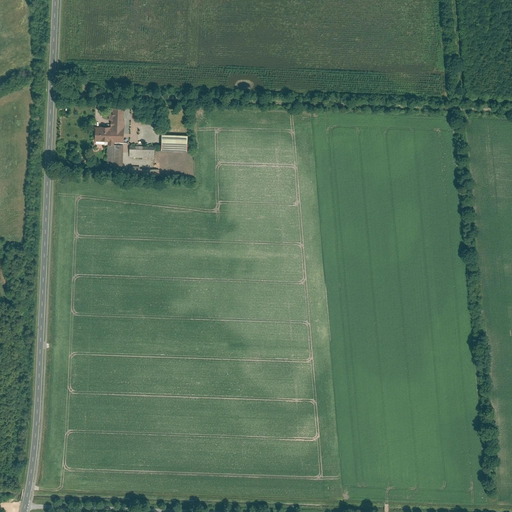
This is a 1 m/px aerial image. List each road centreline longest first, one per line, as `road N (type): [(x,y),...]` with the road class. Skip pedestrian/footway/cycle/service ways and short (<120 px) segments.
road 1 (unclassified): [(50,94),(511,110)]
road 2 (tertiary): [(24,506),(50,94)]
road 3 (unclassified): [(194,511),(24,506)]
